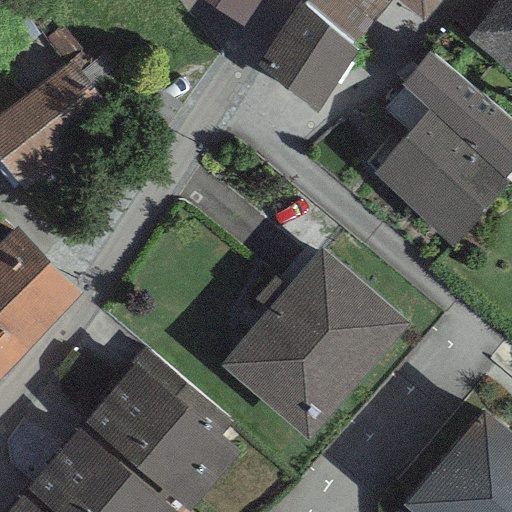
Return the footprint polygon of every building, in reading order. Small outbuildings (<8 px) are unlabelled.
[(210,0),(241,21),(255,0),(210,0)] [(304,0),(294,0),(256,58),(316,106),(359,43),(354,40),(304,0)] [(304,0),(354,40),(373,18),(351,0),(304,0)] [(351,0),(373,18),(388,0),(351,0)] [(406,0),(425,14),(436,0),(406,0)] [(511,0),(465,0),(453,15),(470,30),(468,33),(511,70),(511,0)] [(511,117),(427,41),(395,76),(428,106),(502,172),(511,160),(511,117)] [(73,56),(0,111),(0,154),(23,185),(117,113),(73,56)] [(509,178),(502,172),(428,106),(371,169),(452,242),(509,178)] [(0,371),(80,288),(14,221),(0,235),(0,371)] [(410,319),(322,244),(221,360),(309,436),(410,319)] [(137,357),(85,416),(187,505),(238,445),(137,357)] [(511,511),(511,426),(484,402),(404,496),(422,511),(511,511)] [(58,511),(182,511),(183,511),(79,423),(26,484),(58,511)] [(46,511),(21,490),(0,511),(46,511)]
